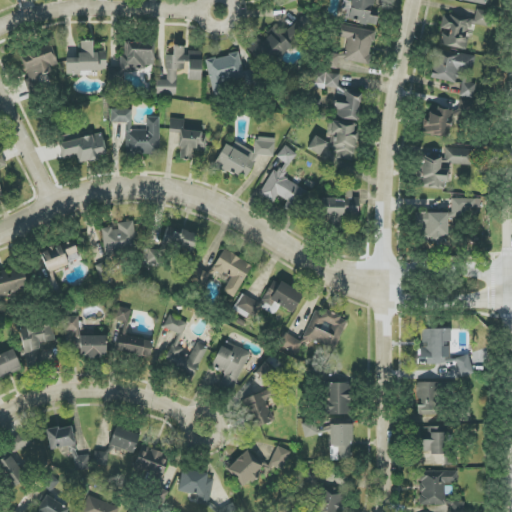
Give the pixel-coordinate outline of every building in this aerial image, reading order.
[(374,0),(343,0),(341,20),(374,25),(376,16),(372,16),(374,0)] [(439,45),(465,50),(469,23),(488,26),(490,11),(476,9),(475,18),(445,13),(439,45)] [(281,36),(275,29),(260,42),(258,39),(250,46),(268,68),(315,27),(305,15),(281,36)] [(369,65),(374,30),(342,26),(340,38),(347,39),(345,54),(332,52),(330,67),(340,68),(341,61),(369,65)] [(66,59),(67,73),(107,71),(106,52),(93,52),(92,41),(80,41),(81,58),(66,59)] [(154,65),(154,43),(125,42),(125,55),(120,55),(120,66),(110,66),(109,82),(124,82),(124,71),(145,71),(145,65),(154,65)] [(58,65),(50,44),(20,56),(29,78),(26,79),(30,90),(44,85),(40,77),(52,72),(50,68),(58,65)] [(176,95),(177,69),(187,70),(187,80),(201,80),(201,51),(186,51),(186,46),(173,46),(173,56),(166,55),(166,80),(157,80),(157,94),(176,95)] [(431,79),(460,82),(458,96),(474,98),(476,84),(471,83),(474,55),(433,52),(431,79)] [(212,92),(222,90),(220,83),(244,78),(239,53),(206,60),(212,92)] [(338,90),(340,75),(313,71),(310,86),(338,90)] [(336,104),(335,119),(359,120),(360,92),(346,92),(345,104),(336,104)] [(429,108),(429,120),(423,120),(423,135),(450,136),(451,109),(429,108)] [(160,117),(146,117),(146,130),(132,130),(132,110),(111,110),(111,123),(125,123),(125,154),(159,155),(160,117)] [(347,164),(361,135),(353,131),(355,128),(336,118),(324,141),(314,136),(309,148),(331,159),(332,156),(347,164)] [(184,119),(170,119),(169,133),(180,133),(178,160),(191,160),(192,151),(206,151),(207,132),(184,131),(184,119)] [(59,142),(61,158),(77,155),(78,162),(106,157),(102,135),(59,142)] [(275,138),(258,137),(255,144),(254,152),(235,142),(232,148),(225,144),(213,166),(229,174),(239,175),(246,179),(258,155),(274,156),(275,138)] [(283,177),(296,153),(284,146),(277,158),(285,163),(280,172),(274,169),(259,195),(274,203),(279,196),(288,202),(286,206),(298,213),(314,185),(307,181),(303,188),(283,177)] [(443,164),(472,165),(473,149),(444,148),(443,164)] [(440,169),(441,155),(422,154),(421,188),(447,189),(447,169),(440,169)] [(359,216),(359,198),(352,198),(352,189),(345,190),(345,199),(323,199),(324,223),(340,223),(340,216),(359,216)] [(452,215),(481,215),(480,198),(451,199),(452,215)] [(133,221),(117,223),(117,227),(102,229),(105,253),(137,249),(133,221)] [(198,235),(180,229),(179,231),(167,227),(162,243),(192,252),(198,235)] [(160,265),(161,250),(146,250),(145,265),(160,265)] [(252,266),(224,250),(212,269),(230,279),(223,291),(233,297),(252,266)] [(115,281),(109,261),(96,264),(102,285),(115,281)] [(0,294),(27,291),(24,270),(0,273),(0,294)] [(260,304),(242,294),(235,306),(255,316),(260,307),(269,312),(274,303),(293,313),(302,294),(273,279),(260,304)] [(150,357),(152,339),(127,337),(130,308),(116,307),(115,320),(121,321),(117,353),(150,357)] [(182,335),(187,322),(168,315),(163,328),(182,335)] [(79,336),(79,316),(65,317),(66,338),(73,338),(73,346),(79,346),(79,358),(106,358),(106,336),(79,336)] [(55,341),(53,325),(21,329),(25,364),(41,362),(39,343),(55,341)] [(450,364),(451,330),(422,329),(421,345),(420,345),(419,363),(450,364)] [(250,353),(224,340),(211,367),(225,374),(221,383),(234,388),(250,353)] [(165,363),(194,376),(207,348),(196,343),(191,355),(173,346),(165,363)] [(0,376),(20,371),(15,350),(0,354),(0,376)] [(461,378),(474,374),(468,355),(456,358),(461,378)] [(278,374),(265,362),(255,373),(268,385),(278,374)] [(438,383),(418,382),(417,415),(437,415),(438,383)] [(327,415),(351,415),(351,383),(327,383),(327,415)] [(253,427),(273,421),(267,401),(271,400),(268,391),(244,398),(253,427)] [(318,435),(316,421),(302,424),(305,438),(318,435)] [(352,424),(330,425),(330,460),(352,460),(352,424)] [(50,451),(76,445),(71,425),(46,431),(50,451)] [(446,454),(447,427),(421,426),(420,453),(446,454)] [(134,452),(138,433),(114,428),(110,448),(134,452)] [(7,441),(13,453),(33,444),(27,432),(7,441)] [(134,468),(160,478),(169,457),(144,446),(134,468)] [(291,451),(277,446),(270,463),(240,451),(231,473),(237,475),(235,481),(249,487),(256,470),(268,475),(271,466),(283,471),(291,451)] [(107,466),(109,453),(95,451),(93,464),(107,466)] [(0,461),(0,468),(13,488),(26,479),(10,454),(0,461)] [(90,469),(89,456),(74,456),(75,470),(90,469)] [(198,501),(209,503),(214,476),(182,470),(178,491),(199,495),(198,501)] [(445,505),(444,483),(458,483),(457,470),(419,472),(420,506),(445,505)] [(51,491),(59,482),(48,472),(40,481),(51,491)] [(311,511),(339,511),(344,495),(317,489),(311,511)] [(66,511),(69,508),(45,495),(36,511),(66,511)] [(117,511),(119,508),(88,495),(81,511),(117,511)] [(215,511),(237,511),(232,502),(215,511)] [(463,511),(464,502),(452,502),(451,511),(463,511)]
